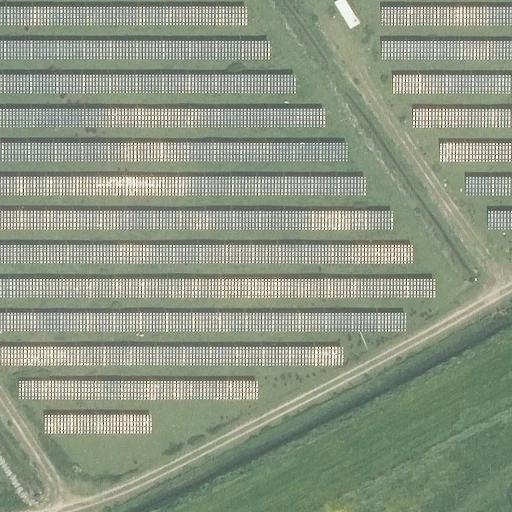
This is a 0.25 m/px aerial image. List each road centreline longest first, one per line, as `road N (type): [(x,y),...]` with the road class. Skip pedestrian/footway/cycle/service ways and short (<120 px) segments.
road 1 (track): [(506,287),(195,456),(100,502),(58,511)]
road 2 (track): [(321,15),(506,287),(511,285)]
road 3 (track): [(0,397),(74,508)]
